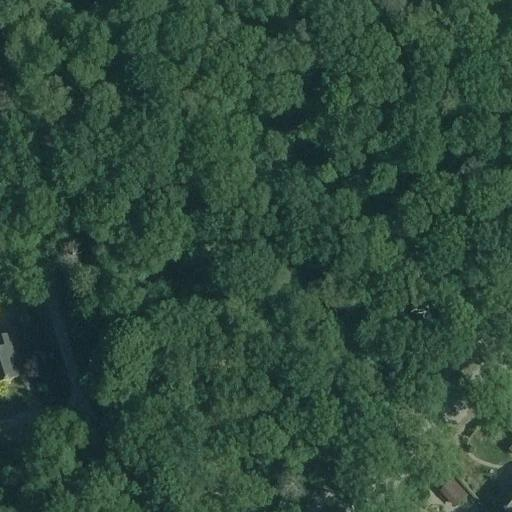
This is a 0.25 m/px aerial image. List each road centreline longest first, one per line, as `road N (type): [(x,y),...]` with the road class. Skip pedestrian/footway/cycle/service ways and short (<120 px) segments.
road 1 (tertiary): [(355,511),(511,345)]
road 2 (residential): [(125,511),(54,298)]
